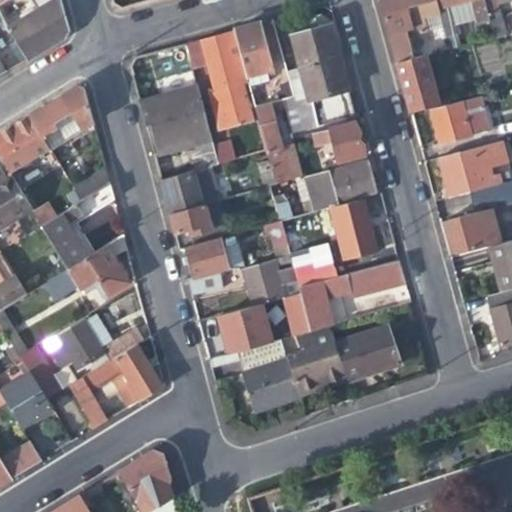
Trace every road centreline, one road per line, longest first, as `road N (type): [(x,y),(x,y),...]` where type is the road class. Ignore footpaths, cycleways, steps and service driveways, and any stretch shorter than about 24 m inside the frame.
road 1 (residential): [(453,394),(355,0)]
road 2 (residential): [(188,406),(98,46)]
road 3 (residential): [(453,394),(203,473)]
road 4 (residential): [(10,511),(188,406)]
road 5 (residential): [(98,46),(265,0)]
